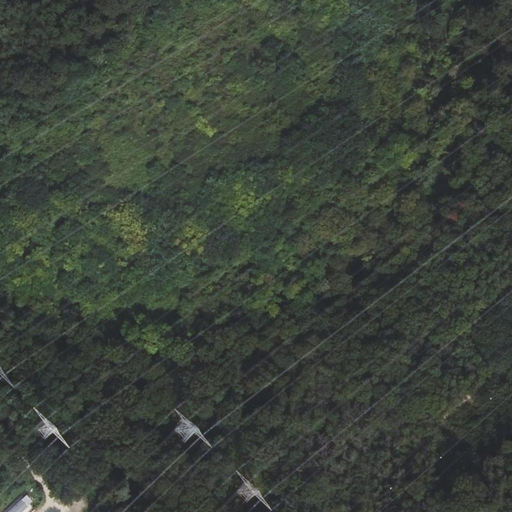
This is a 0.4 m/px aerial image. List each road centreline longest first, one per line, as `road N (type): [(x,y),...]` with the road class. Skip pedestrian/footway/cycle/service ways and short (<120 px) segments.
road 1 (track): [(0,331),(94,336),(131,354),(327,304),(418,243),(484,117),(511,82)]
road 2 (track): [(80,511),(0,418)]
